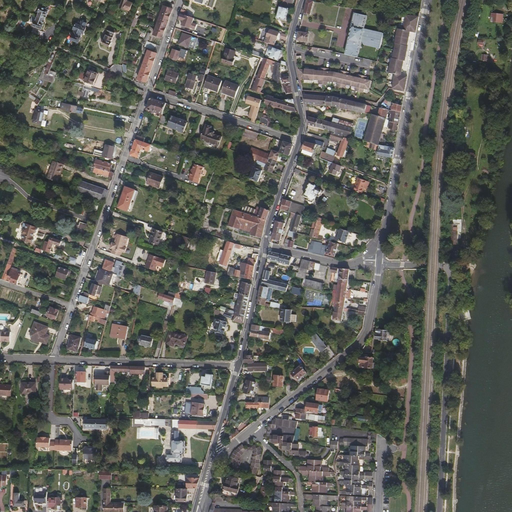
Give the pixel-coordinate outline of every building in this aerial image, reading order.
[(131,10),(133,3),(129,1),(126,0),(123,0),(121,7),(125,9),(126,8),(131,10)] [(311,15),(314,1),(308,0),(307,0),(304,13),(311,15)] [(48,14),(50,10),(49,9),(51,6),(46,4),(45,8),(41,6),(39,10),(40,11),(38,15),(46,18),(48,14)] [(168,22),(168,20),(173,9),(164,5),(157,25),(154,35),(162,38),(168,22)] [(285,20),(289,9),(280,7),(277,18),(285,20)] [(498,22),(499,13),(491,12),(490,16),(492,17),(492,21),(498,22)] [(196,18),(182,13),(180,19),(185,21),(183,25),(197,30),(198,24),(195,23),(196,18)] [(380,49),(383,34),(364,29),(367,17),(354,14),(345,55),(358,58),(359,52),(362,53),(363,48),(362,47),(362,46),(360,45),(360,44),(380,49)] [(44,23),(46,18),(38,15),(36,20),(34,24),(43,27),(45,23),(44,23)] [(405,61),(408,46),(407,46),(410,32),(415,33),(418,17),(414,16),(406,15),(403,30),(397,29),(395,44),(393,58),(391,58),(388,73),(395,74),(392,89),(405,91),(407,77),(400,75),(403,61),(405,61)] [(85,33),(88,27),(86,27),(87,23),(82,21),(81,25),(76,23),(74,29),(76,30),(84,33),(85,33)] [(81,42),(84,33),(76,30),(74,34),(73,33),(71,38),(81,42)] [(112,42),(114,37),(115,33),(108,30),(106,34),(104,39),(102,43),(104,44),(111,47),(113,43),(112,42)] [(278,38),(279,33),(270,30),(269,31),(268,34),(267,34),(264,42),(274,46),(276,41),(276,38),(278,38)] [(308,41),(309,34),(299,32),(298,36),(297,41),(299,41),(299,40),(304,41),(304,42),(306,42),(306,41),(308,41)] [(188,47),(192,36),(183,33),(179,44),(188,47)] [(157,45),(146,40),(144,46),(155,50),(157,45)] [(278,61),(282,51),(273,48),(270,58),(278,61)] [(147,82),(151,68),(155,59),(157,53),(149,49),(138,78),(140,79),(139,81),(144,84),(145,81),(147,82)] [(178,60),(181,51),(175,49),(171,58),(178,60)] [(233,58),(236,52),(227,49),(223,62),(233,65),(235,59),(233,58)] [(265,80),(270,66),(272,66),(272,73),(275,74),(274,83),(281,83),(281,82),(280,83),(279,81),(281,81),(281,79),(280,74),(279,64),(264,59),(258,77),(265,80)] [(366,80),(367,77),(359,75),(358,78),(348,76),(349,73),(341,71),(340,74),(334,73),(329,72),(329,69),(321,68),(320,71),(315,71),(315,70),(305,69),(305,70),(298,70),(300,79),(304,79),(304,80),(314,81),(314,80),(319,81),(319,85),(327,85),(327,81),(333,82),(338,83),(337,87),(345,89),(346,85),(356,87),(355,91),(363,93),(364,88),(369,90),(371,81),(366,80)] [(52,81),(53,76),(48,75),(44,73),(45,70),(43,69),(42,78),(52,81)] [(94,83),(98,73),(90,70),(86,80),(94,83)] [(176,83),(179,74),(169,70),(165,80),(176,83)] [(193,90),(196,81),(195,81),(197,76),(190,74),(188,79),(189,79),(186,87),(193,90)] [(219,92),(222,81),(208,77),(205,87),(219,92)] [(261,92),(266,81),(265,80),(258,77),(253,90),(261,92)] [(236,98),(240,87),(225,82),(222,93),(236,98)] [(91,91),(91,88),(92,87),(83,84),(82,89),(85,90),(83,95),(88,96),(89,91),(91,91)] [(297,112),(294,100),(283,101),(274,98),(274,97),(269,95),(266,103),(297,112)] [(339,107),(341,99),(334,97),(304,95),(305,104),(333,105),(339,107)] [(255,123),(262,101),(249,96),(247,104),(253,106),(249,118),(253,119),(252,122),(255,123)] [(155,111),(159,101),(156,100),(152,99),(150,99),(147,109),(155,111)] [(365,113),(367,105),(341,99),(339,107),(350,109),(365,113)] [(163,114),(167,104),(163,102),(159,101),(155,111),(163,114)] [(84,109),(78,107),(78,105),(63,102),(61,109),(67,110),(83,113),(84,109)] [(401,113),(402,106),(394,103),(393,107),(392,111),(401,113)] [(386,118),(389,110),(388,110),(381,108),(378,116),(379,116),(386,118)] [(42,124),(44,110),(36,109),(33,122),(42,124)] [(400,119),(401,113),(392,111),(390,110),(389,113),(391,113),(390,119),(389,118),(389,121),(399,123),(400,119)] [(269,128),(271,122),(268,116),(262,114),(261,117),(266,119),(263,126),(269,128)] [(373,139),(376,128),(379,116),(378,116),(375,115),(371,133),(367,132),(364,144),(371,146),(372,145),(373,139)] [(176,129),(180,119),(172,116),(169,126),(176,129)] [(183,132),(187,122),(183,120),(184,117),(181,116),(180,119),(176,129),(183,132)] [(380,140),(385,124),(386,118),(379,116),(376,128),(373,139),(380,140)] [(263,126),(266,119),(261,117),(258,124),(263,126)] [(326,129),(328,122),(309,117),(308,124),(326,129)] [(398,130),(399,123),(389,121),(386,118),(385,124),(388,124),(388,127),(389,128),(389,129),(398,130)] [(349,139),(353,129),(328,122),(326,129),(335,131),(335,134),(343,137),(349,139)] [(220,147),(223,138),(214,135),(215,133),(211,132),(212,128),(206,126),(204,132),(201,140),(207,142),(207,143),(220,147)] [(256,141),(259,134),(245,130),(242,136),(256,141)] [(342,141),(343,137),(335,134),(334,136),(331,135),(329,142),(339,143),(340,141),(342,141)] [(343,158),(349,139),(343,137),(342,141),(341,145),(340,150),(338,156),(343,158)] [(314,153),(316,145),(323,147),(324,144),(319,142),(306,138),(306,142),(302,153),(312,156),(313,153),(314,153)] [(149,152),(152,144),(144,142),(136,139),(133,148),(130,155),(139,158),(142,150),(149,152)] [(290,156),(293,146),(292,143),(285,141),(281,153),(290,156)] [(113,159),(115,148),(106,145),(103,157),(113,159)] [(249,157),(252,150),(239,146),(237,152),(249,157)] [(393,159),(395,148),(380,146),(379,156),(393,159)] [(257,160),(260,151),(253,148),(252,150),(249,157),(257,160)] [(278,161),(281,153),(273,150),(271,155),(270,158),(277,161),(278,161)] [(267,163),(269,157),(270,158),(271,155),(260,151),(257,160),(267,163)] [(331,163),(333,157),(334,156),(326,154),(324,160),(328,162),(331,163)] [(272,173),(277,161),(270,158),(269,157),(267,163),(266,167),(264,170),(272,173)] [(111,169),(113,164),(97,160),(95,168),(110,172),(111,169)] [(60,183),(66,165),(55,161),(49,179),(60,183)] [(197,184),(203,168),(194,164),(192,172),(191,172),(189,177),(190,177),(188,180),(197,184)] [(340,172),(342,166),(334,164),(331,169),(340,172)] [(110,172),(95,168),(92,167),(91,173),(113,178),(115,173),(110,172)] [(258,181),(262,170),(254,167),(249,178),(258,181)] [(159,188),(163,177),(152,173),(148,182),(155,185),(155,187),(159,188)] [(365,188),(366,185),(367,186),(369,181),(359,177),(354,191),(363,194),(365,188)] [(108,190),(94,186),(81,181),(77,192),(90,197),(104,202),(108,190)] [(322,195),(323,192),(322,191),(322,190),(317,189),(318,186),(310,183),(305,197),(309,198),(308,201),(309,202),(309,203),(310,203),(310,204),(311,204),(313,203),(314,200),(315,200),(317,196),(320,197),(320,196),(322,195)] [(135,200),(138,191),(126,187),(118,207),(130,212),(134,202),(132,202),(133,199),(135,200)] [(207,194),(205,201),(212,203),(215,196),(207,194)] [(288,211),(292,202),(284,199),(284,198),(281,205),(282,205),(281,209),(288,211)] [(266,221),(270,210),(262,208),(258,207),(254,216),(266,221)] [(262,238),(265,225),(266,221),(254,216),(242,212),(235,210),(234,210),(228,226),(239,230),(240,228),(252,232),(251,235),(262,238)] [(299,228),(303,216),(292,213),(290,218),(294,220),(291,232),(297,234),(299,228)] [(284,226),(280,225),(281,222),(277,221),(275,226),(283,230),(284,226)] [(319,238),(322,226),(324,226),(325,223),(318,221),(315,229),(313,238),(323,241),(323,239),(319,238)] [(32,238),(34,233),(35,233),(36,233),(37,230),(37,229),(36,228),(27,224),(25,230),(24,230),(22,234),(24,235),(21,240),(30,244),(30,243),(31,243),(33,243),(34,240),(33,239),(32,238)] [(282,236),(283,230),(275,226),(275,228),(274,233),(282,236)] [(159,246),(163,232),(154,229),(149,242),(159,246)] [(346,243),(350,232),(341,229),(339,236),(337,240),(346,243)] [(280,242),(282,236),(274,233),(273,235),(272,239),(280,242)] [(123,248),(127,238),(118,234),(117,236),(115,240),(114,244),(111,244),(109,249),(112,250),(110,254),(118,257),(120,252),(124,253),(125,249),(123,248)] [(60,246),(61,241),(50,238),(49,243),(45,242),(42,250),(51,253),(52,250),(51,250),(53,244),(60,246)] [(293,249),(295,242),(292,241),(287,240),(285,247),(293,249)] [(227,267),(234,247),(235,243),(227,241),(220,265),(227,267)] [(336,257),(339,245),(330,243),(329,247),(322,246),(323,244),(312,242),(311,246),(310,245),(308,252),(325,256),(326,252),(328,253),(327,255),(336,257)] [(11,265),(17,249),(12,248),(9,259),(8,261),(7,263),(10,265),(11,265)] [(291,266),(293,258),(271,252),(269,253),(268,259),(280,262),(279,263),(291,266)] [(163,268),(166,260),(150,255),(146,268),(155,271),(157,265),(163,268)] [(256,264),(256,263),(253,262),(253,260),(249,259),(248,265),(246,272),(240,271),(241,270),(237,269),(235,277),(253,279),(256,264)] [(120,277),(122,270),(123,266),(121,266),(122,263),(117,261),(115,267),(113,267),(114,263),(106,260),(103,270),(101,269),(100,272),(99,272),(98,273),(112,278),(114,275),(120,277)] [(307,279),(310,267),(311,262),(302,260),(301,269),(299,274),(299,277),(306,279),(307,279)] [(318,271),(321,264),(313,262),(311,262),(310,267),(314,270),(318,271)] [(65,280),(69,271),(66,270),(66,269),(64,268),(64,269),(59,267),(55,277),(65,280)] [(235,277),(237,269),(230,267),(228,275),(235,277)] [(348,280),(350,269),(341,269),(335,267),(333,267),(332,272),(336,273),(335,279),(340,279),(348,280)] [(17,285),(21,274),(17,272),(17,271),(13,269),(12,271),(9,279),(12,280),(12,281),(11,283),(17,285)] [(371,283),(373,272),(370,269),(362,269),(358,269),(355,269),(355,282),(371,283)] [(288,290),(289,285),(270,281),(272,272),(266,270),(262,286),(268,287),(287,292),(288,290)] [(214,285),(217,273),(207,271),(206,273),(208,273),(206,283),(214,285)] [(109,286),(112,278),(98,273),(97,277),(98,277),(96,282),(103,284),(109,286)] [(323,291),(325,284),(314,281),(307,279),(305,286),(323,291)] [(345,298),(348,280),(340,279),(339,281),(339,286),(338,291),(337,295),(337,297),(345,298)] [(99,294),(103,284),(96,282),(94,281),(90,294),(96,296),(97,293),(99,294)] [(249,297),(252,285),(243,283),(240,295),(249,297)] [(265,300),(268,287),(262,286),(261,292),(259,299),(265,300)] [(173,304),(175,299),(175,298),(165,295),(163,301),(164,302),(164,304),(167,305),(168,303),(173,304)] [(247,304),(249,297),(240,295),(238,302),(247,304)] [(92,300),(88,298),(85,297),(83,297),(80,296),(80,298),(79,301),(90,305),(92,300)] [(344,308),(345,303),(345,298),(337,297),(336,304),(336,307),(344,308)] [(180,308),(183,300),(179,299),(175,298),(175,299),(173,304),(173,305),(180,308)] [(287,305),(265,300),(259,299),(259,300),(258,304),(265,305),(266,303),(271,304),(271,306),(279,308),(279,305),(286,307),(287,305)] [(244,318),(247,304),(238,302),(235,316),(244,318)] [(106,313),(107,311),(104,310),(94,307),(92,313),(95,314),(94,316),(97,317),(100,318),(104,320),(106,313)] [(342,321),(344,308),(336,307),(335,312),(334,311),(333,319),(342,321)] [(56,319),(59,311),(51,308),(49,311),(49,314),(48,317),(56,319)] [(296,314),(292,313),(292,309),(283,308),(281,321),(291,322),(291,321),(296,321),(296,314)] [(224,336),(228,324),(218,321),(214,333),(224,336)] [(45,335),(48,328),(34,323),(29,335),(31,336),(30,339),(30,341),(39,344),(40,342),(46,344),(49,336),(45,335)] [(126,339),(129,327),(113,324),(111,337),(126,339)] [(271,332),(264,331),(264,329),(266,329),(266,327),(253,325),(250,336),(270,339),(271,332)] [(389,340),(389,330),(384,330),(384,329),(377,328),(376,340),(389,340)] [(0,341),(10,342),(10,333),(0,332),(0,341)] [(184,346),(187,337),(169,332),(166,345),(172,346),(173,343),(184,346)] [(327,347),(315,332),(309,337),(321,352),(327,347)] [(78,351),(81,338),(73,336),(71,342),(70,342),(68,349),(78,351)] [(151,347),(153,339),(142,336),(142,337),(140,344),(140,345),(151,347)] [(96,349),(98,341),(94,340),(94,339),(91,338),(91,339),(87,338),(87,339),(85,346),(85,347),(96,349)] [(373,368),(374,357),(367,357),(367,358),(361,357),(360,367),(364,367),(366,367),(373,368)] [(269,370),(269,362),(260,362),(255,363),(254,363),(249,363),(250,370),(269,370)] [(307,372),(303,367),(304,366),(303,364),(292,373),(297,379),(307,372)] [(318,371),(313,365),(309,368),(314,374),(318,371)] [(145,374),(145,367),(133,367),(128,367),(111,366),(110,376),(114,376),(114,372),(122,373),(122,376),(132,377),(133,374),(145,374)] [(87,383),(87,372),(78,372),(77,382),(87,383)] [(169,385),(169,380),(168,380),(168,378),(167,378),(167,377),(166,375),(163,374),(163,373),(157,373),(157,376),(155,377),(152,377),(152,386),(157,386),(157,388),(163,388),(163,387),(168,386),(168,385),(169,385)] [(213,386),(214,374),(207,374),(207,377),(202,377),(202,385),(213,386)] [(283,387),(284,377),(281,376),(281,374),(278,374),(278,376),(276,376),(275,386),(283,387)] [(111,386),(112,376),(97,375),(97,385),(99,385),(98,391),(104,391),(105,385),(111,386)] [(74,390),(74,380),(69,380),(66,380),(66,379),(61,378),(61,390),(66,390),(74,390)] [(0,390),(12,390),(12,380),(0,380),(0,390)] [(253,395),(257,383),(255,383),(254,382),(254,383),(248,381),(245,392),(253,395)] [(37,398),(37,383),(23,383),(23,394),(28,394),(28,398),(37,398)] [(328,401),(330,390),(319,389),(317,400),(328,401)] [(205,414),(206,404),(193,402),(192,413),(205,414)] [(320,404),(308,403),(307,410),(298,409),(297,413),(306,414),(306,411),(319,413),(320,404)] [(96,429),(96,421),(88,420),(88,418),(85,417),(85,428),(96,429)] [(238,428),(242,422),(236,419),(232,425),(238,428)] [(199,429),(199,421),(185,420),(185,428),(199,429)] [(108,429),(108,421),(96,421),(96,429),(108,429)] [(215,429),(217,421),(199,421),(199,429),(215,429)] [(137,427),(137,438),(159,438),(159,427),(137,427)] [(318,437),(319,427),(314,427),(314,428),(311,428),(311,432),(313,432),(313,436),(318,437)] [(231,440),(239,434),(236,431),(229,436),(230,437),(228,440),(231,440)] [(185,454),(185,441),(179,441),(179,432),(173,432),(173,455),(168,455),(168,463),(183,463),(183,454),(185,454)] [(283,443),(283,437),(274,437),(274,444),(280,444),(280,449),(283,449),(283,443)] [(49,443),(50,439),(47,439),(46,438),(42,438),(41,438),(37,438),(36,448),(49,449),(49,451),(55,452),(55,451),(55,443),(49,443)] [(73,449),(73,442),(55,441),(55,443),(55,451),(72,452),(73,449)] [(292,455),(293,444),(293,443),(290,443),(287,443),(283,443),(283,449),(283,450),(289,450),(289,452),(289,455),(292,455)] [(299,451),(299,447),(298,447),(298,444),(293,444),(292,455),(296,456),(297,456),(299,455),(310,456),(309,454),(309,453),(307,453),(307,451),(299,451)] [(359,455),(360,445),(357,445),(354,445),(353,445),(352,452),(347,452),(347,454),(353,455),(359,455)] [(366,453),(367,446),(364,446),(361,445),(360,445),(359,455),(365,455),(365,459),(368,459),(373,459),(373,456),(371,456),(372,453),(366,453)] [(97,460),(98,450),(93,450),(93,449),(89,449),(89,450),(85,449),(85,460),(97,460)] [(353,464),(353,455),(347,454),(346,454),(346,461),(341,461),(341,464),(347,464),(353,464)] [(360,465),(361,458),(365,459),(365,455),(359,455),(353,455),(353,464),(355,465),(360,465)] [(313,470),(313,460),(308,460),(308,462),(307,462),(307,466),(299,466),(299,467),(296,467),(296,469),(299,469),(313,470)] [(328,467),(320,467),(320,463),(319,463),(319,460),(313,460),(313,470),(315,470),(330,471),(330,469),(328,469),(328,467)] [(272,468),(272,461),(265,461),(264,471),(275,471),(277,471),(277,468),(272,468)] [(354,474),(355,465),(353,464),(347,464),(347,471),(342,471),(342,474),(347,474),(354,474)] [(361,472),(362,465),(360,465),(355,465),(354,474),(373,476),(373,472),(366,471),(366,472),(361,472)] [(314,481),(315,470),(313,470),(299,469),(298,471),(301,472),(301,473),(308,474),(308,478),(309,478),(309,481),(314,481)] [(332,473),(332,471),(330,471),(315,470),(314,481),(320,481),(320,479),(322,479),(322,475),(330,475),(330,473),(332,473)] [(281,478),(281,474),(280,474),(280,471),(277,471),(275,471),(274,482),(276,482),(283,482),(292,483),(292,480),(289,480),(289,479),(281,478)] [(354,484),(354,474),(347,474),(347,481),(342,480),(342,483),(349,483),(354,484)] [(361,484),(361,478),(366,478),(366,479),(373,479),(373,476),(354,474),(354,484),(356,484),(361,484)] [(8,486),(8,477),(3,477),(3,476),(0,476),(0,487),(3,487),(3,486),(8,486)] [(237,499),(240,487),(238,487),(240,479),(229,477),(227,485),(225,485),(224,485),(224,488),(224,489),(224,490),(223,495),(237,499)] [(197,489),(200,480),(188,479),(188,487),(188,489),(197,489)] [(319,491),(320,481),(314,481),(309,481),(308,481),(308,484),(313,484),(313,491),(319,491)] [(332,485),(332,482),(320,481),(319,491),(326,492),(327,485),(332,485)] [(283,489),(283,482),(276,482),(276,492),(282,492),(288,492),(288,489),(283,489)] [(356,494),(356,484),(354,484),(349,483),(349,491),(344,490),(344,493),(356,494)] [(363,494),(363,487),(368,488),(368,485),(361,484),(356,484),(356,494),(363,494)] [(187,502),(188,490),(175,490),(175,502),(187,502)] [(26,508),(26,499),(20,498),(20,492),(15,492),(14,507),(26,508)] [(48,503),(48,493),(41,492),(40,494),(36,493),(36,503),(40,503),(40,504),(44,504),(44,503),(48,503)] [(282,502),(282,492),(276,492),(275,499),(270,498),(270,502),(282,502)] [(290,502),(290,495),(295,496),(295,492),(288,492),(282,492),(282,502),(290,502)] [(319,505),(320,494),(302,493),(302,496),(306,495),(306,497),(313,498),(313,501),(314,501),(314,504),(317,505),(319,505)] [(326,502),(326,498),(334,498),(334,497),(337,497),(337,495),(320,494),(319,505),(323,505),(325,505),(325,502),(326,502)] [(355,505),(355,496),(348,496),(348,502),(343,502),(343,504),(355,505)] [(362,506),(362,499),(367,499),(367,497),(355,496),(355,505),(362,506)] [(64,504),(64,499),(50,498),(50,509),(62,509),(62,504),(64,504)] [(89,511),(89,499),(78,498),(78,508),(84,508),(84,511),(89,511)] [(125,511),(126,502),(112,502),(105,501),(105,511),(113,511),(125,511)] [(280,511),(280,504),(269,503),(269,507),(273,507),(273,511),(280,511)]
